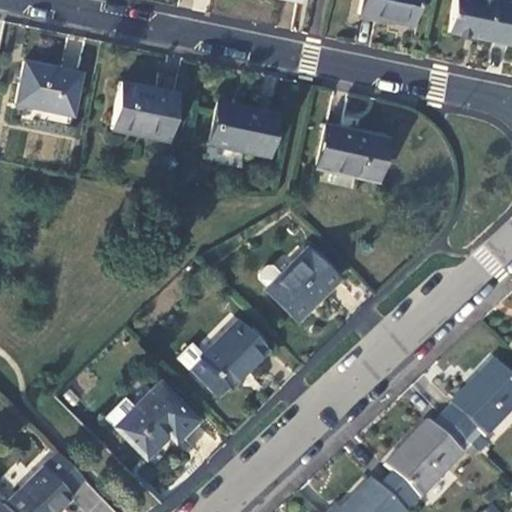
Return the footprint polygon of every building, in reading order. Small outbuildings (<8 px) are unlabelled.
[(417,0),(361,0),(359,16),(412,27),(417,0)] [(511,39),(511,4),(492,0),(454,0),(448,34),(510,47),(511,39)] [(76,71),(23,61),(15,102),(68,113),(76,71)] [(176,92),(122,81),(112,127),(167,138),(176,92)] [(273,112),(216,100),(208,142),(264,153),(273,112)] [(384,135),(323,123),(315,166),(375,178),(384,135)] [(320,264),(305,249),(277,278),(269,270),(264,270),(257,277),(257,282),(265,291),(263,293),(294,323),(336,280),(320,264)] [(325,260),(320,264),(336,280),(341,275),(325,260)] [(235,323),(201,357),(190,346),(175,361),(214,400),(225,389),(227,390),(265,352),(235,323)] [(457,402),(446,413),(473,440),(484,430),(488,434),(511,410),(511,375),(496,360),(455,401),(457,402)] [(131,409),(122,400),(103,420),(143,460),(166,436),(171,431),(178,438),(195,421),(157,383),(131,409)] [(462,451),(473,440),(446,413),(434,425),(429,420),(388,462),(395,469),(413,487),(421,496),(464,453),(462,451)] [(173,443),(178,438),(171,431),(166,436),(173,443)] [(45,469),(5,508),(8,511),(61,511),(72,501),(70,498),(84,484),(58,457),(45,469)] [(380,485),(398,503),(413,487),(395,469),(380,485)] [(337,506),(331,511),(404,511),(406,511),(398,503),(380,485),(373,478),(341,511),(337,506)]
